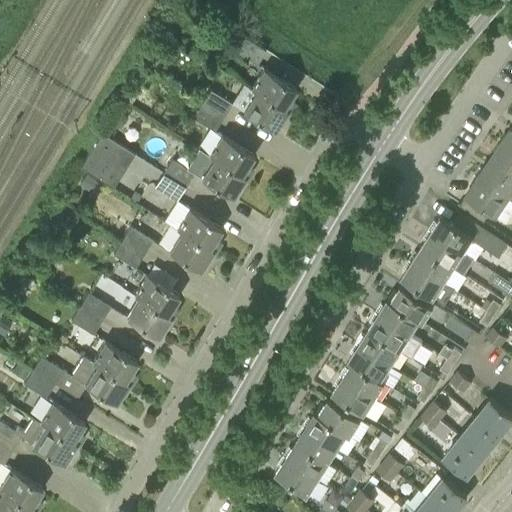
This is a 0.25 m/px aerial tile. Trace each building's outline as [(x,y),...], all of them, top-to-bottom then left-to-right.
[(234,50),(256,64),(265,50),(243,35),(234,50)] [(250,86),(289,112),(295,102),(288,98),(295,88),(262,67),(250,86)] [(286,117),(289,112),(250,86),(243,81),(231,100),(242,108),(241,109),(274,130),(284,115),(286,117)] [(201,102),(223,116),(232,102),(209,88),(201,102)] [(214,131),(223,116),(201,102),(191,116),(214,131)] [(504,133),(498,142),(511,150),(511,126),(507,134),(504,133)] [(101,133),(82,166),(114,185),(134,153),(101,133)] [(207,153),(211,156),(246,178),(253,169),(246,164),(252,154),(220,134),(207,153)] [(494,152),(489,160),(511,175),(511,150),(498,142),(492,150),(494,152)] [(243,183),(246,178),(211,156),(199,176),(232,197),(241,182),(243,183)] [(163,171),(185,185),(194,172),(171,158),(163,171)] [(482,167),(476,175),(508,197),(511,199),(511,175),(489,160),(483,168),(482,167)] [(86,172),(82,182),(96,189),(101,179),(86,172)] [(466,194),(459,204),(485,220),(491,211),(497,215),(508,197),(476,175),(470,184),(472,186),(466,194)] [(188,207),(174,226),(214,251),(221,241),(214,237),(220,228),(188,207)] [(440,214),(430,229),(463,250),(472,237),(499,254),(507,242),(460,212),(453,222),(440,214)] [(212,256),(214,251),(174,226),(171,224),(159,243),(200,269),(209,254),(212,256)] [(121,239),(143,253),(152,239),(130,225),(121,239)] [(430,229),(420,245),(453,266),(464,273),(474,257),(463,250),(430,229)] [(134,267),(143,253),(121,239),(112,253),(134,267)] [(420,245),(410,260),(443,281),(453,266),(420,245)] [(410,260),(400,275),(433,297),(444,304),(454,288),(443,281),(410,260)] [(495,270),(489,279),(503,289),(502,291),(509,296),(511,292),(511,281),(509,280),(495,270)] [(133,293),(137,296),(172,318),(178,308),(172,304),(178,294),(145,273),(133,293)] [(399,283),(390,299),(418,319),(422,321),(433,305),(399,283)] [(79,305),(101,319),(110,305),(88,291),(79,305)] [(169,322),(172,318),(137,296),(124,315),(157,336),(167,321),(169,322)] [(386,296),(376,312),(409,333),(418,319),(390,299),(386,296)] [(493,298),(487,308),(494,313),(500,303),(493,298)] [(92,333),(101,319),(79,305),(70,319),(92,333)] [(487,308),(479,319),(486,324),(494,313),(487,308)] [(376,312),(366,328),(399,349),(411,356),(412,356),(424,364),(433,349),(421,341),(409,333),(376,312)] [(493,326),(486,335),(500,345),(506,337),(493,326)] [(471,327),(464,338),(472,343),(479,332),(471,327)] [(366,328),(357,343),(390,364),(399,349),(366,328)] [(90,360),(94,363),(130,386),(136,375),(130,371),(136,360),(103,339),(90,360)] [(357,343),(347,358),(350,361),(365,370),(366,369),(381,378),(390,364),(357,343)] [(445,343),(439,352),(441,353),(447,357),(454,362),(461,352),(454,346),(453,349),(445,343)] [(31,368),(54,382),(62,369),(40,354),(31,368)] [(130,386),(94,363),(90,360),(81,355),(70,373),(83,382),(115,403),(125,388),(127,389),(130,386)] [(447,357),(440,368),(447,372),(454,362),(447,357)] [(350,361),(340,376),(373,397),(384,380),(381,378),(366,369),(365,370),(350,361)] [(45,396),(54,382),(31,368),(27,375),(24,380),(22,382),(45,396)] [(455,370),(448,378),(463,391),(470,382),(455,370)] [(431,375),(424,385),(432,390),(439,380),(431,375)] [(340,376),(331,391),(364,412),(373,397),(340,376)] [(424,385),(417,396),(425,401),(432,390),(424,385)] [(327,396),(317,412),(336,423),(335,425),(346,432),(350,434),(360,418),(327,396)] [(511,414),(491,398),(475,418),(497,436),(511,416),(511,414)] [(40,417),(80,442),(84,435),(77,431),(84,420),(51,399),(40,417)] [(432,399),(426,407),(440,419),(447,410),(432,399)] [(408,403),(401,413),(408,418),(415,407),(408,403)] [(426,407),(419,415),(434,427),(440,419),(426,407)] [(314,410),(304,426),(337,447),(346,432),(335,425),(336,423),(317,412),(314,410)] [(401,413),(394,424),(401,429),(408,418),(401,413)] [(75,449),(80,442),(40,417),(38,421),(32,417),(24,430),(17,426),(14,431),(0,421),(0,442),(11,449),(20,435),(63,463),(73,448),(75,449)] [(475,418),(459,436),(481,454),(497,436),(475,418)] [(304,426),(294,440),(327,461),(337,447),(304,426)] [(459,436),(443,455),(467,474),(467,473),(467,472),(481,454),(459,436)] [(380,437),(373,448),(380,453),(387,442),(380,437)] [(294,440),(285,455),(318,476),(327,461),(294,440)] [(0,461),(2,463),(11,449),(0,442),(0,461)] [(373,448),(366,458),(373,463),(380,453),(373,448)] [(389,451),(382,460),(397,472),(404,463),(390,452),(389,451)] [(285,455),(275,471),(307,492),(318,476),(285,455)] [(382,460),(375,468),(390,480),(397,472),(382,460)] [(357,465),(350,476),(357,481),(364,470),(357,465)] [(42,486),(10,467),(0,482),(0,488),(35,511),(42,501),(35,497),(42,486)] [(350,476),(343,487),(350,491),(357,481),(350,476)] [(443,476),(427,496),(448,511),(452,511),(466,495),(467,495),(467,494),(443,476)] [(34,511),(35,511),(0,488),(0,511),(34,511)] [(360,488),(353,496),(367,509),(375,500),(360,488)] [(419,489),(404,508),(409,511),(448,511),(427,496),(419,489)] [(353,496),(345,505),(354,511),(363,511),(367,509),(353,496)] [(327,498),(322,506),(331,511),(333,511),(338,505),(327,498)]
